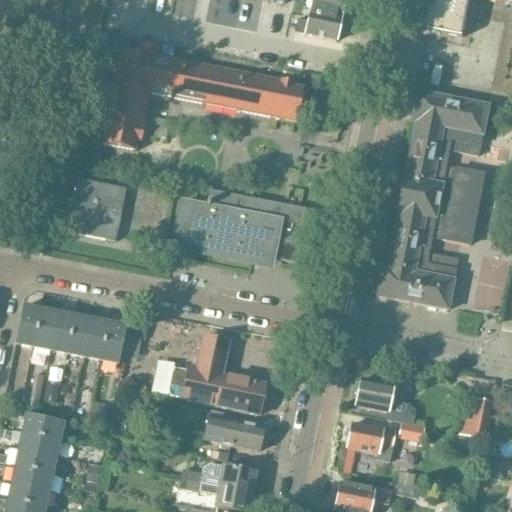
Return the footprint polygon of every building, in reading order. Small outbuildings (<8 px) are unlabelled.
[(34,0),(29,37),(55,41),(58,28),(65,29),(68,11),(61,9),(62,0),(86,0),(103,3),(103,0),(34,0)] [(310,0),(308,12),(340,19),(343,0),(310,0)] [(462,39),(469,0),(434,0),(432,0),(430,14),(432,14),(428,32),(462,39)] [(335,44),(340,19),(308,12),(306,25),(296,23),(294,36),(335,44)] [(295,126),(302,90),(292,88),(293,85),(156,58),(158,49),(139,46),(140,41),(116,36),(113,54),(118,54),(100,147),(135,153),(137,144),(140,145),(149,101),(168,104),(169,101),(295,126)] [(415,125),(403,181),(401,180),(394,214),(396,214),(385,270),(381,269),(375,299),(446,313),(456,263),(427,257),(430,240),(469,248),(482,177),(444,169),(447,153),(476,158),(486,109),(416,95),(410,124),(415,125)] [(123,192),(76,182),(72,204),(68,221),(66,234),(113,244),(123,192)] [(293,266),(304,212),(208,193),(205,208),(182,204),(180,213),(177,214),(172,238),(175,240),(173,249),(253,265),(255,255),(270,258),(269,261),(293,266)] [(32,350),(39,312),(21,309),(14,346),(32,350)] [(56,316),(39,312),(32,350),(49,353),(56,316)] [(73,319),(56,316),(49,353),(65,356),(73,319)] [(89,322),(73,319),(65,356),(82,359),(89,322)] [(140,342),(144,322),(130,319),(126,339),(140,342)] [(107,326),(89,322),(82,359),(99,363),(107,326)] [(124,329),(107,326),(99,363),(116,366),(124,329)] [(186,371),(185,374),(171,371),(166,397),(180,400),(179,401),(257,418),(260,403),(262,404),(265,392),(263,391),(263,388),(220,378),(227,345),(201,340),(194,373),(186,371)] [(42,389),(44,377),(34,375),(27,410),(37,412),(42,389)] [(388,405),(391,389),(358,383),(358,387),(355,388),(353,396),(355,398),(353,409),(402,419),(404,408),(388,405)] [(467,440),(483,443),(490,404),(475,400),(467,440)] [(143,410),(143,409),(143,408),(142,406),(142,405),(140,404),(139,403),(137,403),(135,403),(134,404),(133,405),(132,406),(131,407),(131,409),(131,411),(132,412),(133,413),(134,414),(135,415),(137,415),(139,415),(140,414),(142,413),(142,412),(143,410)] [(107,422),(110,408),(97,406),(94,419),(107,422)] [(259,439),(261,431),(220,423),(221,417),(208,414),(202,444),(256,455),(257,452),(259,452),(261,443),(260,443),(261,440),(259,439)] [(62,426),(24,417),(20,435),(58,444),(62,426)] [(391,449),(392,439),(393,435),(350,426),(345,451),(378,458),(380,447),(391,449)] [(399,426),(397,435),(410,438),(412,428),(399,426)] [(424,431),(412,428),(410,438),(422,440),(424,431)] [(58,444),(20,435),(17,452),(54,460),(58,444)] [(54,460),(17,452),(13,469),(50,477),(54,460)] [(486,463),(484,470),(500,473),(502,465),(486,463)] [(254,479),(252,477),(252,475),(210,467),(206,467),(203,470),(201,474),(200,477),(180,473),(178,481),(248,496),(250,487),(252,486),(254,479)] [(50,477),(13,469),(10,486),(47,494),(50,477)] [(500,473),(484,470),(482,479),(498,482),(500,473)] [(247,504),(248,496),(178,481),(176,491),(196,495),(216,499),(214,511),(220,511),(247,511),(248,506),(247,504)] [(47,494),(10,486),(6,502),(43,511),(47,494)] [(333,511),(332,511),(368,511),(370,505),(385,508),(388,496),(338,486),(335,498),(332,501),(330,508),(333,511)] [(418,492),(395,488),(393,498),(416,503),(418,492)] [(42,511),(43,511),(6,502),(3,511),(42,511)]
